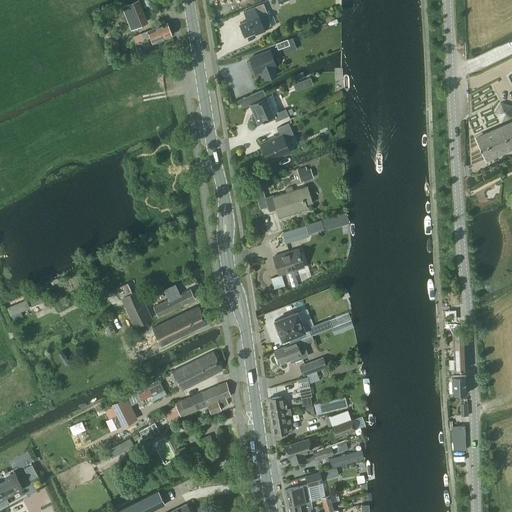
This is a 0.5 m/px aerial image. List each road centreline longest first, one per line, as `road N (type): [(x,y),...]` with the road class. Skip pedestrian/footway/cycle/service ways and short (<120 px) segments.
road 1 (tertiary): [(476,511),(446,0)]
road 2 (secondary): [(274,511),(242,310)]
road 3 (secondary): [(222,189),(189,0)]
